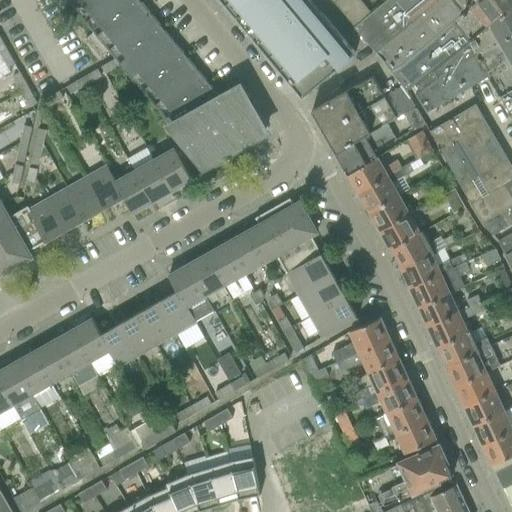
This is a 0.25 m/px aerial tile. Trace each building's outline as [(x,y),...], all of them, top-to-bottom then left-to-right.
[(65,0),(114,59),(120,65),(204,167),(265,132),(240,87),(220,98),(138,0),(65,0)] [(355,54),(310,0),(222,0),(303,97),(355,54)] [(371,14),(370,13),(359,0),(338,0),(334,4),(354,28),(371,14)] [(386,0),(370,13),(371,14),(354,28),(375,53),(438,0),(386,0)] [(409,59),(453,23),(479,0),(438,0),(375,53),(392,73),(409,59)] [(453,23),(409,59),(425,77),(469,42),(479,34),(511,6),(511,0),(479,0),(453,23)] [(425,77),(414,86),(418,91),(436,78),(487,48),(511,33),(511,6),(479,34),(469,42),(425,77)] [(92,33),(85,40),(100,58),(108,52),(92,33)] [(426,114),(488,77),(500,69),(500,68),(511,61),(511,33),(487,48),(436,78),(418,91),(415,94),(426,114)] [(7,49),(0,52),(0,53),(8,68),(15,64),(7,49)] [(105,74),(120,65),(114,59),(101,67),(105,74)] [(425,77),(409,59),(392,73),(403,86),(407,92),(414,86),(425,77)] [(488,77),(500,97),(511,89),(511,61),(500,68),(500,69),(488,77)] [(97,69),(82,78),(86,85),(101,76),(97,69)] [(13,76),(21,91),(28,87),(20,72),(13,76)] [(371,92),(380,87),(373,76),(312,111),(324,132),(377,102),(371,92)] [(86,85),(82,78),(66,87),(70,94),(86,85)] [(416,107),(407,92),(403,86),(385,96),(380,87),(371,92),(377,102),(324,132),(336,153),(387,124),(404,114),(416,107)] [(28,87),(21,91),(30,107),(37,103),(28,87)] [(511,89),(500,97),(511,118),(511,117),(511,89)] [(59,91),(43,100),(47,107),(63,98),(59,91)] [(429,129),(440,150),(484,125),(471,103),(429,129)] [(416,107),(404,114),(409,123),(410,125),(413,131),(415,129),(425,124),(416,107)] [(387,124),(336,153),(345,169),(348,174),(365,164),(378,156),(376,152),(396,140),(387,124)] [(440,150),(461,186),(506,160),(484,125),(440,150)] [(23,126),(19,143),(28,145),(32,128),(23,126)] [(37,129),(33,146),(42,148),(46,131),(38,129),(37,129)] [(409,141),(418,158),(435,149),(426,131),(409,141)] [(19,143),(16,161),(24,163),(28,145),(19,143)] [(33,146),(30,164),(38,166),(42,148),(33,146)] [(146,148),(127,159),(134,171),(152,203),(172,192),(154,160),(153,160),(146,148)] [(174,149),(154,160),(172,192),(191,180),(174,149)] [(365,164),(348,174),(359,193),(392,175),(398,171),(402,169),(401,168),(397,160),(384,167),(378,156),(365,164)] [(461,186),(470,203),(511,178),(511,169),(506,160),(461,186)] [(439,161),(432,165),(437,174),(444,170),(439,161)] [(12,176),(11,183),(19,185),(23,167),(22,167),(15,165),(13,174),(12,176)] [(402,169),(398,171),(402,177),(413,172),(409,165),(402,169)] [(107,166),(86,177),(104,209),(123,198),(114,183),(116,181),(107,166)] [(29,168),(25,186),(26,186),(33,188),(37,170),(30,168),(29,168)] [(444,170),(437,174),(441,180),(448,193),(454,189),(444,170)] [(134,171),(116,181),(114,183),(123,198),(132,214),(152,203),(134,171)] [(359,193),(370,212),(400,195),(393,183),(395,181),(392,175),(359,193)] [(86,177),(67,188),(85,219),(104,209),(86,177)] [(498,211),(505,207),(511,203),(511,178),(470,203),(480,222),(498,211)] [(67,188),(48,198),(67,230),(85,219),(67,188)] [(457,193),(446,199),(453,214),(465,208),(457,193)] [(400,195),(370,212),(380,231),(411,214),(407,207),(400,195)] [(48,198),(29,209),(47,241),(67,230),(48,198)] [(258,224),(244,232),(262,264),(276,256),(278,259),(313,240),(311,236),(317,233),(299,201),(293,205),(290,199),(255,218),(258,224)] [(430,202),(419,208),(423,215),(434,209),(430,202)] [(2,204),(0,205),(0,274),(0,276),(32,258),(28,252),(9,217),(2,204)] [(28,206),(9,217),(28,252),(47,241),(29,209),(28,206)] [(511,219),(505,207),(498,211),(506,226),(511,222),(511,219)] [(498,211),(480,222),(492,234),(506,226),(498,211)] [(411,214),(380,231),(391,250),(393,249),(422,232),(421,231),(415,222),(414,221),(411,214)] [(244,232),(225,243),(243,275),(262,264),(244,232)] [(393,249),(402,267),(433,252),(422,232),(393,249)] [(511,232),(498,241),(500,244),(505,253),(511,248),(511,232)] [(452,235),(443,240),(447,248),(456,243),(452,235)] [(325,260),(313,240),(278,259),(290,280),(325,260)] [(225,243),(206,254),(224,286),(243,275),(225,243)] [(402,267),(401,268),(410,287),(415,285),(444,272),(462,263),(459,256),(450,261),(444,248),(434,254),(433,252),(402,267)] [(495,249),(481,256),(486,267),(500,260),(495,249)] [(206,254),(187,265),(205,297),(224,286),(206,254)] [(335,280),(325,260),(290,280),(301,300),(335,280)] [(410,287),(419,307),(451,293),(464,286),(459,274),(469,269),(465,262),(444,272),(410,287)] [(168,276),(177,291),(178,291),(187,307),(196,321),(213,312),(205,297),(187,265),(168,276)] [(505,268),(498,271),(505,288),(511,285),(505,268)] [(346,299),(335,280),(301,300),(312,319),(346,299)] [(253,293),(249,295),(255,306),(262,302),(263,299),(264,295),(260,289),(253,293)] [(177,291),(157,303),(175,334),(176,333),(185,349),(192,344),(204,338),(195,323),(196,322),(196,321),(187,307),(178,291),(177,291)] [(451,293),(419,307),(428,327),(460,312),(457,305),(451,293)] [(269,298),(268,303),(272,310),(282,304),(276,294),(274,295),(269,298)] [(477,295),(466,301),(469,307),(469,308),(481,303),(477,295)] [(358,319),(346,299),(312,319),(322,338),(356,319),(357,320),(358,319)] [(157,303),(138,313),(156,345),(175,334),(157,303)] [(481,303),(469,308),(473,315),(484,310),(481,303)] [(460,312),(428,327),(437,347),(439,346),(470,332),(470,331),(469,331),(464,320),(460,312)] [(138,313),(119,324),(136,356),(156,345),(138,313)] [(285,318),(278,322),(285,334),(292,330),(285,318)] [(332,353),(337,363),(390,338),(380,318),(362,326),(348,332),(353,343),(332,353)] [(92,319),(71,330),(89,362),(109,351),(109,350),(100,335),(101,334),(92,319)] [(119,324),(101,334),(100,335),(109,350),(109,351),(117,367),(136,356),(119,324)] [(71,330),(52,341),(69,373),(71,372),(78,386),(97,376),(89,362),(71,330)] [(292,330),(285,334),(295,353),(303,349),(292,330)] [(470,332),(439,346),(448,365),(476,351),(479,350),(490,345),(486,338),(476,343),(470,332)] [(361,361),(367,373),(399,358),(390,338),(337,363),(340,371),(361,361)] [(52,341),(32,352),(50,384),(69,373),(52,341)] [(448,365),(446,365),(455,386),(487,371),(499,366),(490,345),(479,350),(476,351),(448,365)] [(109,351),(89,362),(97,376),(98,378),(117,367),(109,351)] [(32,352),(13,363),(30,395),(50,384),(32,352)] [(285,352),(266,363),(271,371),(290,361),(285,352)] [(230,355),(218,362),(229,381),(240,374),(230,355)] [(310,355),(302,360),(303,360),(309,375),(310,374),(318,371),(311,355),(310,355)] [(356,402),(363,399),(408,378),(399,358),(367,373),(373,386),(363,390),(364,391),(353,396),(356,402)] [(13,363),(0,370),(0,386),(11,406),(13,405),(20,418),(29,434),(47,424),(39,411),(38,409),(30,395),(13,363)] [(271,371),(266,363),(254,370),(259,378),(271,371)] [(310,374),(309,375),(313,383),(314,383),(328,376),(324,368),(319,370),(318,371),(310,374)] [(487,371),(455,386),(465,406),(497,391),(493,384),(487,371)] [(246,374),(230,383),(235,391),(251,382),(246,374)] [(97,376),(78,386),(84,395),(102,385),(98,378),(97,376)] [(380,402),(385,413),(417,398),(408,378),(363,399),(367,408),(380,402)] [(235,391),(230,383),(215,391),(219,400),(235,391)] [(58,398),(50,384),(30,395),(38,409),(58,398)] [(0,386),(0,412),(11,406),(0,386)] [(497,391),(465,406),(474,425),(506,411),(500,399),(497,391)] [(207,396),(190,406),(195,414),(212,404),(207,396)] [(385,413),(375,418),(384,437),(385,438),(394,433),(415,424),(426,418),(417,398),(385,413)] [(11,406),(0,412),(0,429),(20,418),(13,405),(11,406)] [(195,414),(190,406),(176,414),(181,422),(195,414)] [(511,407),(506,411),(474,425),(482,444),(511,430),(511,407)] [(228,409),(215,416),(220,425),(221,424),(222,425),(233,418),(228,409)] [(335,414),(344,432),(353,428),(344,409),(335,414)] [(220,425),(215,416),(204,422),(210,432),(222,425),(221,424),(220,425)] [(426,418),(394,433),(404,454),(436,439),(426,418)] [(148,421),(134,429),(141,441),(155,433),(148,421)] [(172,423),(155,433),(159,440),(176,431),(172,423)] [(128,427),(107,439),(113,451),(117,458),(131,450),(135,448),(138,446),(128,427)] [(353,428),(344,432),(353,452),(363,447),(353,428)] [(511,430),(482,444),(492,465),(510,456),(511,455),(511,430)] [(159,440),(155,433),(141,441),(145,448),(159,440)] [(185,433),(172,440),(177,449),(190,442),(185,433)] [(384,437),(373,442),(377,450),(388,445),(385,438),(384,437)] [(177,449),(172,440),(161,447),(166,455),(177,449)] [(372,511),(382,511),(380,508),(452,475),(439,445),(398,464),(398,463),(389,467),(397,483),(392,485),(393,487),(378,494),(381,502),(378,503),(377,501),(369,504),(372,511)] [(117,458),(113,451),(100,458),(104,465),(117,458)] [(143,457),(131,464),(136,472),(148,465),(143,457)] [(205,457),(184,464),(187,474),(200,511),(203,511),(203,510),(220,505),(208,468),(205,457)] [(253,457),(230,461),(240,503),(243,502),(242,498),(260,494),(253,457)] [(230,461),(208,468),(220,505),(237,499),(238,503),(240,503),(230,461)] [(92,462),(74,473),(79,481),(96,470),(92,462)] [(136,472),(131,464),(119,470),(124,479),(136,472)] [(511,464),(495,472),(503,488),(511,508),(511,464)] [(79,481),(74,473),(61,481),(65,488),(79,481)] [(200,511),(187,474),(166,483),(178,511),(196,511),(198,511),(197,511),(200,511)] [(103,481),(90,488),(95,496),(107,489),(103,481)] [(456,482),(423,497),(429,511),(469,511),(457,484),(456,482)] [(167,487),(147,496),(155,511),(178,511),(166,483),(165,484),(167,487)] [(54,484),(35,495),(40,503),(58,492),(54,484)] [(32,488),(14,498),(22,511),(23,511),(40,503),(35,495),(32,488)] [(95,496),(90,488),(79,494),(83,503),(95,496)] [(0,511),(13,511),(0,489),(0,511)] [(155,511),(147,496),(128,507),(130,511),(155,511)] [(429,511),(423,497),(401,506),(403,511),(413,508),(414,511),(429,511)]
